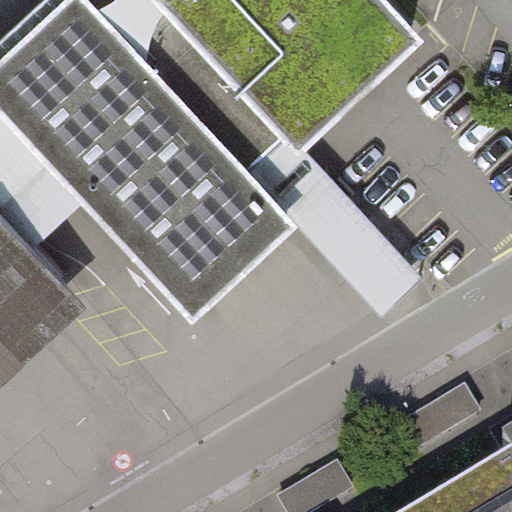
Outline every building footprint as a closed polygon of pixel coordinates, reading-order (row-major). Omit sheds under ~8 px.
[(386,0),(55,0),(0,52),(0,91),(22,115),(0,136),(29,169),(54,149),(194,298),(287,211),(245,166),(291,124),(302,135),(415,30),(386,0)] [(0,201),(0,339),(69,275),(0,201)] [(468,393),(407,430),(424,458),(485,422),(468,393)] [(511,511),(511,454),(502,460),(511,475),(448,511),(511,511)] [(342,470),(280,506),(283,511),(335,511),(358,498),(342,470)]
